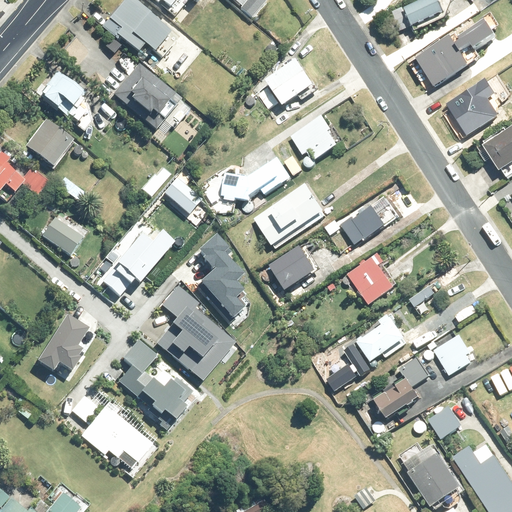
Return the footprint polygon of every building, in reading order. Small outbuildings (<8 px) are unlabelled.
[(168,33),(169,31),(133,0),(122,0),(100,27),(115,39),(119,35),(137,51),(144,43),(161,58),(176,39),(168,33)] [(234,0),(240,5),(239,7),(252,17),(265,0),(234,0)] [(402,10),(392,14),(399,31),(410,27),(412,31),(443,18),(434,0),(416,0),(401,7),(402,10)] [(477,10),(472,3),(461,11),(465,18),(477,10)] [(420,51),(436,75),(448,67),(452,74),(467,65),(447,34),(420,51)] [(255,53),(261,59),(266,54),(260,47),(255,53)] [(302,98),(316,88),(313,83),(315,82),(297,57),(266,78),(284,103),(298,93),(302,98)] [(312,59),(305,64),(318,82),(325,76),(312,59)] [(114,95),(156,129),(181,99),(139,65),(114,95)] [(56,71),(40,92),(43,94),(42,95),(66,116),(68,115),(77,121),(84,112),(77,107),(83,100),(81,97),(84,92),(56,71)] [(484,78),(453,98),(474,129),(497,114),(492,107),(498,103),(493,95),(494,94),(484,78)] [(257,85),(261,89),(265,84),(261,80),(257,85)] [(246,105),(248,106),(249,106),(251,106),(252,105),(253,104),(254,103),(254,101),(254,100),(253,98),(252,97),(251,97),(249,96),(248,97),(246,98),(245,99),(245,100),(245,102),(245,104),(246,105)] [(282,110),(273,98),(264,104),(279,124),(290,116),(284,108),(282,110)] [(511,98),(500,106),(507,116),(511,113),(511,98)] [(330,129),(332,128),(323,114),(291,135),(303,154),(310,149),(316,159),(339,143),(330,129)] [(25,146),(52,165),(72,139),(44,119),(25,146)] [(511,125),(505,130),(503,127),(482,141),(484,143),(481,146),(497,170),(499,169),(506,179),(511,175),(511,125)] [(74,155),(75,156),(77,156),(79,156),(80,155),(81,154),(82,153),(82,151),(82,150),(81,149),(80,147),(79,147),(77,147),(76,147),(74,148),(73,149),(73,151),(73,152),(73,154),(74,155)] [(23,178),(5,163),(8,158),(0,152),(0,188),(4,184),(13,192),(21,183),(37,196),(48,182),(30,168),(23,178)] [(293,155),(284,161),(294,175),(303,169),(293,155)] [(223,196),(225,196),(224,198),(237,199),(237,198),(251,200),(251,194),(261,188),(266,195),(292,178),(278,156),(249,175),(227,173),(223,196)] [(306,166),(307,167),(309,167),(310,167),(312,166),(313,165),(314,164),(314,162),(314,161),(313,160),(312,159),(311,158),(309,158),(308,158),(306,159),(305,160),(305,162),(305,163),(305,165),(306,166)] [(85,193),(64,178),(58,186),(78,201),(85,193)] [(307,182),(255,218),(276,249),(326,215),(323,210),(325,209),(307,182)] [(360,212),(342,225),(356,244),(365,237),(367,240),(400,217),(385,197),(374,205),(372,203),(365,207),(364,206),(358,209),(360,212)] [(244,211),(245,212),(247,212),(248,212),(250,212),(251,211),(252,209),(252,208),(252,206),(251,205),(250,204),(249,203),(247,203),(246,203),(244,204),(243,205),(243,207),(243,209),(243,210),(244,211)] [(54,218),(42,236),(69,254),(81,236),(54,218)] [(139,285),(173,246),(160,235),(151,246),(141,238),(103,282),(121,297),(134,281),(139,285)] [(212,273),(199,284),(232,321),(244,311),(235,301),(243,293),(235,284),(242,278),(222,255),(227,250),(216,238),(199,253),(204,259),(201,261),(212,273)] [(302,245),(271,266),(287,289),(318,268),(302,245)] [(365,259),(360,262),(361,264),(348,274),(371,304),(395,286),(380,264),(385,261),(378,252),(366,261),(365,259)] [(71,268),(72,268),(74,269),(75,269),(76,268),(78,267),(78,266),(79,264),(78,263),(78,261),(77,260),(75,259),(74,259),(72,260),(71,260),(70,262),(69,263),(69,265),(70,266),(71,268)] [(455,266),(438,278),(443,285),(460,274),(455,266)] [(344,285),(345,286),(347,287),(348,286),(350,286),(351,285),(352,283),(352,282),(352,280),(351,279),(350,278),(348,277),(347,277),(345,277),(344,278),(343,280),(342,281),(342,283),(343,284),(344,285)] [(350,294),(351,295),(353,296),(354,295),(356,295),(357,294),(358,292),(358,291),(358,289),(357,288),(356,287),(355,286),(353,286),(351,286),(350,287),(349,289),(348,290),(349,292),(349,293),(350,294)] [(178,321),(157,345),(202,383),(235,345),(195,310),(198,306),(178,289),(162,307),(178,321)] [(388,314),(380,320),(382,323),(358,342),(372,361),(406,337),(388,314)] [(67,317),(37,364),(52,373),(57,364),(71,373),(80,360),(77,358),(81,352),(76,349),(88,330),(67,317)] [(467,354),(471,351),(461,334),(435,350),(450,375),(472,362),(467,354)] [(435,341),(428,345),(432,350),(438,346),(435,341)] [(132,368),(119,383),(173,428),(193,404),(188,400),(193,394),(176,380),(171,386),(168,383),(163,390),(143,374),(156,359),(138,343),(123,361),(132,368)] [(427,359),(428,360),(429,361),(431,360),(432,360),(433,359),(434,357),(434,356),(434,354),(434,353),(432,352),(431,351),(430,351),(428,351),(427,352),(426,354),(425,355),(425,357),(426,358),(427,359)] [(414,386),(430,375),(418,358),(401,370),(404,376),(374,395),(388,417),(398,411),(401,415),(412,408),(410,405),(415,401),(414,400),(420,396),(414,386)] [(17,401),(22,405),(17,412),(27,419),(36,408),(21,396),(17,401)] [(139,429),(141,426),(118,406),(113,412),(111,411),(109,414),(103,408),(80,436),(104,455),(108,451),(131,470),(154,442),(139,429)] [(450,408),(430,421),(442,440),(462,426),(450,408)] [(376,432),(377,433),(379,433),(381,433),(383,432),(384,431),(385,430),(386,428),(385,426),(384,424),(383,423),(381,422),(379,421),(377,422),(375,423),(374,425),(373,427),(374,429),(374,431),(376,432)] [(416,433),(418,434),(420,435),(422,435),(424,434),(425,432),(426,431),(426,429),(426,427),(425,425),(424,424),(422,423),(420,423),(418,423),(416,424),(415,426),(414,428),(414,430),(415,432),(416,433)] [(451,508),(461,502),(462,495),(461,493),(466,490),(435,443),(406,463),(411,471),(410,472),(432,506),(434,506),(436,510),(444,503),(446,506),(451,508)] [(472,448),(454,459),(489,511),(511,511),(511,482),(496,458),(484,466),(472,448)] [(355,497),(360,503),(371,496),(367,489),(355,497)] [(0,507),(8,498),(0,491),(0,507)] [(76,511),(80,508),(62,493),(49,509),(39,500),(32,508),(31,507),(26,511),(11,498),(0,510),(0,511),(76,511)] [(360,503),(364,510),(376,502),(371,496),(360,503)] [(235,511),(269,511),(271,511),(263,499),(261,501),(259,497),(235,511)]
